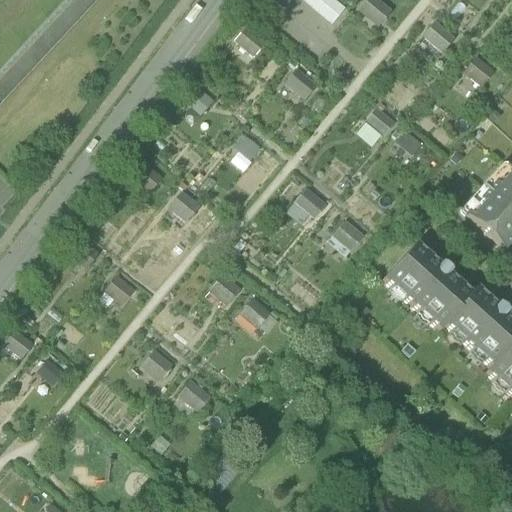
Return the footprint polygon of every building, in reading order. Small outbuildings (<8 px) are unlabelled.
[(377,29),(392,16),(377,0),(370,0),(360,9),(377,29)] [(431,28),(423,38),(444,55),(452,45),(431,28)] [(243,33),(235,42),(254,59),(262,50),(243,33)] [(465,73),(481,88),(490,79),(473,64),(465,73)] [(294,75),(286,85),(306,102),(314,93),(294,75)] [(202,116),(214,103),(199,90),(187,103),(202,116)] [(383,138),(391,129),(373,114),(365,123),(383,138)] [(240,136),(234,148),(239,150),(232,163),(247,171),(260,147),(240,136)] [(501,250),(511,237),(511,173),(508,170),(465,218),(501,250)] [(286,212),(303,229),(326,205),(308,189),(286,212)] [(170,208),(186,225),(202,209),(185,193),(170,208)] [(347,221),(323,248),(341,264),(365,238),(347,221)] [(438,334),(443,328),(468,296),(446,277),(448,274),(439,266),(437,268),(413,247),(381,282),(438,334)] [(217,283),(209,294),(228,307),(236,296),(217,283)] [(118,317),(132,300),(113,284),(99,302),(118,317)] [(443,328),(489,369),(511,347),(511,325),(503,317),(505,315),(496,306),(494,309),(474,291),(468,296),(443,328)] [(241,317),(268,335),(276,325),(249,306),(241,317)] [(21,362),(29,352),(10,336),(2,345),(21,362)] [(511,347),(489,369),(484,375),(511,400),(511,347)] [(141,368),(162,383),(174,366),(154,351),(141,368)] [(44,391),(61,373),(48,361),(31,379),(44,391)]
